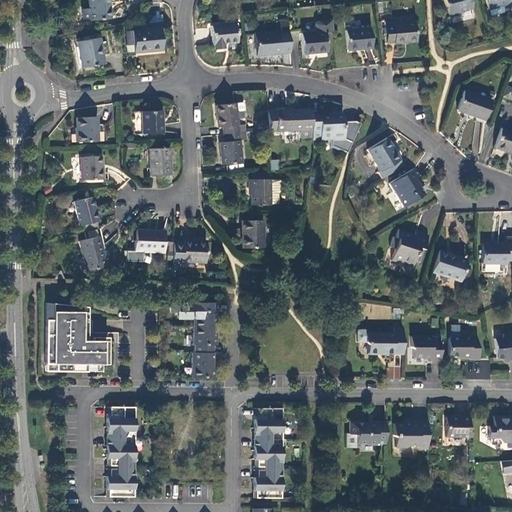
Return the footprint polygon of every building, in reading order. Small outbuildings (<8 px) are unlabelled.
[(118,2),(118,0),(87,0),(88,8),(81,9),(82,20),(89,19),(89,20),(110,19),(108,3),(118,2)] [(471,7),(469,0),(443,0),(448,16),(458,13),(458,11),(471,7)] [(511,0),(484,0),(487,9),(511,2),(511,0)] [(327,52),(325,31),(332,30),(331,20),(316,22),(314,24),(315,32),(300,34),(302,54),(327,52)] [(279,22),(280,32),(254,34),(256,55),(290,52),(287,21),(279,22)] [(392,25),(384,25),(386,43),(394,42),(394,43),(416,41),(414,21),(392,23),(392,25)] [(237,42),(235,23),(210,26),(212,44),(213,45),(214,49),(223,48),(223,43),(237,42)] [(162,49),(159,28),(131,30),(133,51),(149,49),(149,51),(162,49)] [(347,50),(371,48),(370,28),(345,30),(347,50)] [(81,67),(103,64),(99,38),(76,41),(81,67)] [(366,50),(367,64),(377,63),(376,49),(366,50)] [(511,88),(505,86),(501,97),(511,100),(511,98),(511,88)] [(456,110),(484,120),(491,101),(463,91),(456,110)] [(244,118),(242,102),(215,105),(217,127),(222,127),(223,134),(238,132),(245,132),(244,124),(237,125),(236,118),(244,118)] [(311,109),(267,111),(268,129),(268,132),(300,131),(300,138),(312,137),(311,116),(311,109)] [(141,111),(141,134),(162,133),(161,111),(141,111)] [(319,117),(318,116),(311,116),(312,137),(312,141),(343,139),(342,116),(319,117)] [(75,118),(76,142),(97,141),(96,117),(75,118)] [(511,153),(511,132),(500,128),(493,147),(511,153)] [(224,142),(218,143),(221,165),(241,163),(239,140),(238,132),(223,134),(224,142)] [(245,132),(238,132),(239,140),(246,140),(245,132)] [(374,163),(379,171),(377,172),(381,179),(403,166),(398,159),(385,138),(366,149),(368,152),(364,155),(370,165),(374,163)] [(169,175),(168,148),(148,149),(149,175),(169,175)] [(101,179),(107,180),(107,170),(100,169),(100,156),(80,157),(80,180),(101,179)] [(413,168),(388,183),(402,207),(420,196),(414,187),(417,185),(414,180),(419,177),(413,168)] [(247,188),(250,188),(250,205),(270,205),(270,204),(270,180),(270,179),(268,179),(251,179),(247,180),(247,188)] [(280,180),(270,180),(270,204),(278,204),(277,193),(280,191),(280,180)] [(82,232),(98,228),(96,221),(97,220),(91,196),(72,201),(78,225),(80,225),(82,232)] [(263,248),(262,220),(241,220),(241,248),(263,248)] [(134,251),(126,250),(125,261),(142,262),(142,252),(164,252),(164,231),(136,230),(135,240),(134,240),(134,251)] [(419,261),(428,235),(415,231),(414,236),(397,230),(395,237),(392,237),(389,247),(394,248),(391,260),(412,266),(414,259),(419,261)] [(105,266),(98,236),(78,240),(86,271),(105,266)] [(172,266),(182,266),(183,261),(205,262),(206,242),(173,241),(172,266)] [(505,269),(505,261),(505,244),(504,244),(480,243),(480,271),(502,271),(502,269),(505,269)] [(445,253),(439,251),(431,272),(459,281),(466,260),(453,256),(452,257),(444,255),(445,253)] [(195,310),(193,310),(193,328),(212,328),(213,322),(212,319),(216,319),(216,310),(213,310),(213,303),(195,303),(195,310)] [(52,304),(52,320),(45,320),(45,364),(55,364),(55,371),(80,372),(81,364),(100,365),(107,365),(107,350),(86,349),(86,307),(52,304)] [(194,353),(212,353),(212,345),(215,345),(215,337),(212,337),(212,328),(193,328),(192,345),(194,345),(194,353)] [(402,354),(403,328),(393,328),(393,333),(365,333),(365,342),(367,345),(367,354),(377,354),(378,353),(393,353),(392,354),(402,354)] [(478,360),(476,337),(468,337),(468,333),(458,333),(458,337),(450,337),(447,339),(447,355),(450,357),(460,358),(460,359),(468,359),(468,360),(478,360)] [(494,339),(496,359),(508,358),(508,360),(511,359),(511,333),(502,334),(502,338),(494,339)] [(440,362),(440,342),(431,342),(431,337),(410,337),(410,347),(412,350),(412,357),(430,358),(430,362),(440,362)] [(191,378),(214,378),(214,370),(212,370),(212,353),(194,353),(191,353),(191,378)] [(488,372),(489,362),(478,361),(477,370),(488,372)] [(388,378),(400,379),(400,367),(388,367),(388,378)] [(133,432),(134,407),(107,407),(107,415),(117,415),(117,418),(105,418),(105,432),(133,432)] [(281,433),(281,408),(254,408),(254,416),(264,416),(264,419),(253,419),(253,433),(281,433)] [(444,417),(444,437),(468,437),(468,416),(459,416),(459,417),(444,417)] [(511,419),(511,418),(511,416),(492,416),(492,426),(487,426),(487,438),(497,438),(502,443),(511,442),(511,419)] [(417,446),(417,449),(426,449),(427,421),(408,421),(408,424),(392,424),(392,435),(394,438),(394,448),(406,447),(408,445),(417,446)] [(375,445),(375,444),(385,444),(385,422),(375,422),(375,424),(368,425),(368,423),(359,423),(359,422),(348,422),(348,434),(356,435),(356,443),(366,443),(366,445),(375,445)] [(105,476),(105,497),(133,497),(133,432),(105,432),(105,459),(106,458),(106,466),(116,466),(115,469),(106,469),(106,476),(105,476)] [(252,478),(252,498),(280,498),(281,433),(253,433),(253,460),(254,460),(254,467),(263,467),(263,470),(254,470),(254,478),(252,478)] [(511,468),(510,460),(500,461),(502,473),(511,471),(511,468)]
